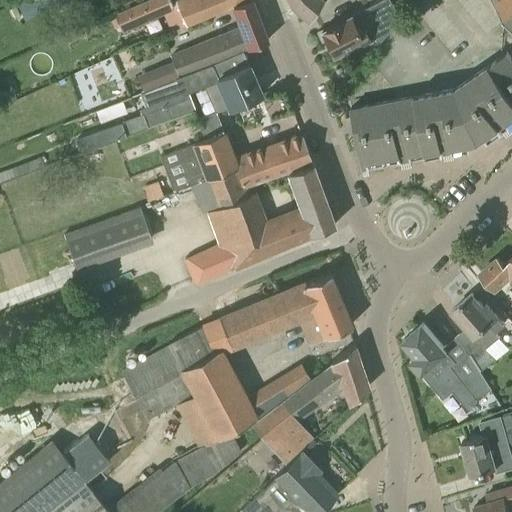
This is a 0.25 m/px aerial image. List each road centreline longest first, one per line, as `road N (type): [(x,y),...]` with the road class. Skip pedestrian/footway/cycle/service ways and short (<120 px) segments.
road 1 (unclassified): [(364,230),(0,372)]
road 2 (tertiary): [(395,511),(397,423),(373,338),(398,267)]
road 3 (tertiary): [(364,230),(273,0)]
road 4 (residential): [(398,267),(437,248),(499,190)]
